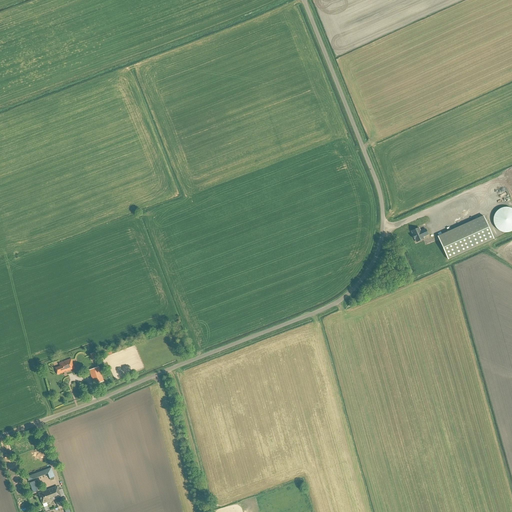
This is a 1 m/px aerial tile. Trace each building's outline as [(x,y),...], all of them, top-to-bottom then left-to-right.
[(507,208),(506,208),(505,208),(504,208),(503,208),(502,208),(501,209),(500,209),(499,210),(498,211),(497,211),(497,212),(496,212),(496,213),(495,214),(495,215),(494,215),(494,216),(494,217),(494,218),(493,219),(493,220),(493,221),(493,222),(494,223),(494,224),(494,225),(495,226),(495,227),(496,228),(497,229),(498,230),(499,231),(500,231),(501,232),(502,232),(503,233),(504,233),(505,233),(506,233),(507,233),(508,233),(509,233),(509,232),(510,232),(511,232),(511,231),(511,209),(510,208),(509,208),(508,208),(507,208)] [(494,240),(483,216),(437,237),(448,260),(494,240)] [(421,231),(419,228),(411,231),(416,243),(425,239),(424,238),(429,235),(426,229),(421,231)] [(57,375),(74,368),(71,358),(59,363),(60,366),(55,368),(57,375)] [(89,370),(94,384),(103,381),(98,367),(89,370)] [(55,477),(51,467),(27,477),(28,481),(48,474),(50,479),(55,477)] [(38,491),(35,481),(29,483),(33,493),(38,491)] [(57,486),(39,493),(43,504),(46,502),(47,504),(49,503),(49,501),(61,497),(57,486)] [(57,505),(67,502),(65,497),(56,501),(57,505)]
